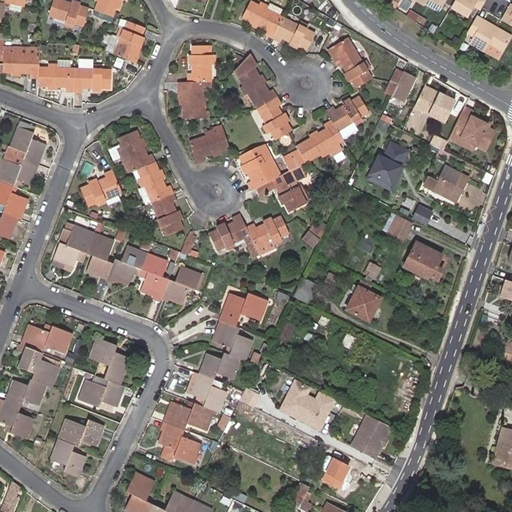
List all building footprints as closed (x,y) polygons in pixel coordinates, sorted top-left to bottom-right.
[(64,2),(64,0),(55,0),(50,15),(68,21),(67,25),(76,28),(77,24),(86,27),(92,10),(83,7),(83,5),(74,2),(74,4),(64,2)] [(122,0),(99,0),(98,2),(101,3),(97,12),(115,19),(118,9),(122,11),(125,2),(122,1),(122,0)] [(474,3),(481,7),(484,0),(453,0),(451,4),(468,13),(474,3)] [(266,36),(273,40),(284,20),(280,18),(282,14),(270,7),(262,3),(259,7),(251,3),(243,17),(251,21),(250,24),(258,29),(260,26),(269,31),(266,36)] [(505,12),(501,18),(511,25),(511,11),(510,15),(505,12)] [(287,12),(284,20),(273,40),(280,44),(283,38),(292,42),(291,45),(299,49),(301,46),(309,51),(317,37),(308,33),(310,29),(302,24),(304,20),(287,12)] [(511,34),(483,18),(476,15),(468,29),(474,33),(470,40),(485,48),(489,41),(502,49),(511,34)] [(421,27),(423,23),(416,19),(413,23),(421,27)] [(118,56),(140,65),(142,59),(138,57),(141,48),(144,49),(148,40),(145,39),(148,30),(131,23),(128,32),(124,30),(121,39),(124,40),(118,56)] [(334,62),(337,69),(341,67),(343,66),(348,74),(346,75),(350,83),(352,82),(357,90),(373,82),(373,81),(369,73),(372,71),(367,63),(364,65),(350,41),(329,53),(334,62)] [(498,56),(502,49),(489,41),(485,48),(498,56)] [(189,75),(188,83),(203,84),(212,84),(212,66),(216,66),(216,57),(212,56),(212,46),(195,46),(195,56),(191,57),(191,66),(195,66),(195,75),(189,75)] [(5,65),(4,72),(13,72),(13,76),(22,77),(22,73),(31,73),(31,79),(39,79),(40,67),(40,55),(24,54),(24,51),(5,50),(5,53),(5,65)] [(259,112),(280,100),(275,93),(272,95),(267,87),(269,86),(264,78),(262,79),(257,71),(251,60),(237,73),(241,79),(245,87),(242,89),(247,99),(251,97),(259,112)] [(39,79),(39,87),(50,88),(50,91),(59,91),(59,88),(68,88),(67,94),(76,94),(77,69),(60,68),(60,64),(52,64),(51,68),(40,67),(39,79)] [(77,69),(76,94),(85,95),(85,89),(95,90),(95,93),(103,94),(103,90),(113,90),(114,71),(104,71),(104,66),(96,66),(96,70),(77,69)] [(395,88),(402,75),(396,72),(389,86),(395,88)] [(395,88),(391,97),(406,104),(416,82),(402,75),(395,88)] [(203,84),(188,83),(180,84),(179,92),(186,93),(186,101),(182,101),(181,110),(186,110),(185,120),(203,120),(203,110),(206,110),(206,100),(203,100),(203,84)] [(391,97),(395,88),(389,86),(384,94),(391,97)] [(454,103),(423,88),(413,108),(444,124),(454,103)] [(290,136),(294,134),(289,125),(291,124),(286,116),(284,117),(280,110),(284,107),(280,100),(259,112),(268,127),(264,128),(269,137),(272,135),(277,144),(290,136)] [(338,114),(335,108),(328,112),(334,122),(345,142),(360,133),(356,129),(371,116),(363,100),(355,104),(353,102),(345,107),(346,109),(338,114)] [(482,120),(462,110),(452,130),(460,138),(475,145),(485,150),(494,132),(485,127),(487,125),(481,122),(482,120)] [(37,126),(22,120),(20,125),(35,132),(37,126)] [(341,146),(345,143),(345,142),(334,122),(326,126),(329,132),(321,137),(319,133),(311,138),(313,141),(304,146),(298,149),(301,155),(307,164),(321,156),(323,159),(331,155),(333,160),(345,153),(341,146)] [(35,132),(20,125),(12,146),(11,145),(8,152),(23,157),(39,164),(47,144),(33,138),(35,132)] [(460,138),(452,130),(448,139),(472,151),(475,145),(460,138)] [(137,170),(154,163),(151,156),(149,156),(145,148),(141,139),(138,140),(135,131),(118,138),(121,147),(118,148),(129,174),(132,172),(137,170)] [(190,142),(195,160),(197,166),(205,164),(204,159),(213,156),(213,159),(222,156),(221,154),(231,151),(225,132),(216,135),(215,132),(205,134),(206,138),(190,142)] [(430,144),(436,147),(440,139),(434,136),(430,144)] [(446,142),(440,139),(436,147),(442,150),(446,142)] [(409,151),(391,142),(383,157),(401,166),(409,151)] [(264,145),(240,158),(244,167),(243,168),(246,175),(248,174),(253,182),(249,184),(253,193),(256,191),(268,184),(281,177),(264,145)] [(129,174),(118,148),(115,150),(126,175),(129,174)] [(307,164),(301,155),(285,164),(289,173),(302,167),(307,164)] [(379,155),(368,179),(393,191),(404,167),(379,155)] [(39,164),(23,157),(20,164),(2,157),(0,162),(0,179),(15,185),(17,179),(32,184),(39,164)] [(157,171),(154,163),(137,170),(140,177),(137,179),(141,187),(144,186),(150,200),(151,204),(173,195),(170,187),(165,189),(161,179),(164,178),(160,169),(157,171)] [(422,186),(455,203),(462,190),(469,177),(447,165),(438,181),(428,175),(422,186)] [(281,177),(268,184),(272,192),(278,189),(282,198),(280,199),(283,207),(286,205),(290,214),(305,206),(298,189),(295,185),(308,178),(302,167),(289,173),(281,177)] [(137,170),(132,172),(135,179),(137,179),(140,177),(137,170)] [(117,195),(123,193),(113,171),(103,175),(105,181),(96,184),(95,180),(87,183),(89,188),(81,190),(88,207),(95,204),(96,207),(105,204),(103,200),(117,195)] [(12,192),(15,185),(0,179),(0,202),(5,205),(3,211),(19,217),(26,198),(12,192)] [(268,184),(256,191),(259,198),(272,192),(268,184)] [(141,187),(138,189),(144,203),(150,200),(144,186),(141,187)] [(301,188),(298,189),(305,206),(309,205),(304,196),(301,188)] [(117,195),(103,200),(105,204),(106,208),(120,203),(117,195)] [(176,202),(173,195),(151,204),(158,221),(155,222),(159,230),(162,229),(165,237),(182,230),(179,222),(182,221),(178,212),(175,213),(171,204),(176,202)] [(420,206),(414,218),(426,224),(432,212),(420,206)] [(0,233),(11,237),(19,217),(3,211),(0,218),(0,217),(0,233)] [(396,216),(391,214),(383,230),(388,233),(396,216)] [(241,215),(234,219),(235,223),(227,227),(225,225),(217,229),(218,231),(210,235),(218,252),(227,248),(228,251),(236,247),(235,244),(244,240),(251,237),(247,229),(241,215)] [(411,224),(396,216),(388,233),(403,241),(411,224)] [(291,235),(285,223),(281,217),(273,221),(272,219),(264,223),(265,225),(258,229),(256,224),(247,229),(251,237),(258,251),(274,243),(275,246),(284,242),(283,239),(291,235)] [(310,228),(322,233),(325,227),(314,221),(310,228)] [(82,249),(88,252),(96,232),(75,224),(68,222),(61,241),(55,256),(76,265),(82,249)] [(306,237),(318,242),(322,233),(310,228),(306,237)] [(89,270),(108,277),(109,277),(111,271),(114,262),(108,260),(116,240),(96,232),(88,252),(95,255),(89,270)] [(189,255),(197,237),(193,235),(185,253),(188,254),(189,255)] [(153,241),(145,237),(142,247),(150,250),(153,241)] [(258,251),(251,237),(244,240),(253,258),(259,255),(258,251)] [(412,250),(439,263),(442,255),(416,242),(412,250)] [(259,255),(260,256),(277,248),(275,246),(274,243),(258,251),(259,255)] [(140,275),(143,268),(149,252),(129,244),(123,259),(117,256),(114,262),(111,271),(109,277),(115,279),(116,276),(117,274),(131,280),(134,273),(140,275)] [(180,251),(173,248),(170,257),(177,259),(179,255),(180,251)] [(404,266),(427,277),(428,274),(437,279),(442,269),(437,266),(439,263),(412,250),(404,266)] [(149,252),(143,268),(140,275),(147,278),(145,285),(154,288),(164,292),(170,277),(164,274),(169,260),(149,252)] [(74,271),(76,265),(55,256),(52,263),(74,271)] [(374,279),(380,268),(369,262),(363,273),(374,279)] [(177,279),(170,277),(164,292),(186,301),(191,287),(198,289),(204,274),(182,265),(177,279)] [(332,285),(337,277),(328,273),(324,282),(332,285)] [(117,274),(116,276),(115,279),(129,285),(130,282),(131,280),(117,274)] [(303,279),(295,297),(308,304),(317,285),(303,279)] [(347,309),(368,320),(379,297),(367,292),(370,285),(361,281),(358,287),(347,309)] [(511,282),(505,281),(500,298),(511,301),(511,282)] [(161,300),(162,298),(164,292),(154,288),(145,285),(144,287),(143,289),(154,294),(153,297),(161,300)] [(231,293),(220,319),(225,321),(235,325),(241,312),(260,319),(268,300),(248,292),(246,299),(231,293)] [(287,296),(279,292),(276,299),(284,303),(287,296)] [(342,326),(323,315),(318,323),(339,334),(342,326)] [(225,321),(220,319),(211,339),(216,341),(225,321)] [(238,334),(241,327),(235,325),(225,321),(216,341),(231,347),(229,353),(239,358),(244,359),(252,339),(238,334)] [(293,327),(285,322),(274,342),(283,347),(293,327)] [(30,324),(22,344),(27,346),(35,326),(30,324)] [(27,346),(42,352),(45,346),(65,354),(73,333),(53,325),(50,332),(35,326),(27,346)] [(318,339),(307,333),(304,339),(315,344),(318,339)] [(349,352),(355,340),(346,335),(340,347),(349,352)] [(109,365),(104,379),(110,381),(120,385),(130,358),(115,352),(118,346),(98,338),(90,358),(101,362),(109,365)] [(32,379),(46,385),(52,386),(59,367),(39,359),(42,352),(27,346),(20,367),(34,373),(32,379)] [(511,359),(511,350),(504,348),(502,354),(509,355),(508,359),(511,359)] [(229,353),(224,351),(221,358),(207,353),(199,373),(215,379),(217,373),(231,379),(239,358),(229,353)] [(256,364),(260,355),(254,353),(251,362),(256,364)] [(109,365),(101,362),(95,375),(104,379),(109,365)] [(215,379),(199,373),(190,394),(204,400),(202,407),(214,412),(218,413),(226,392),(212,386),(215,379)] [(104,379),(95,375),(93,382),(108,388),(110,381),(104,379)] [(14,380),(6,399),(20,405),(22,398),(39,404),(46,385),(32,379),(30,378),(27,385),(14,380)] [(117,407),(125,387),(120,385),(110,381),(108,388),(93,382),(88,380),(80,400),(100,408),(102,401),(117,407)] [(298,400),(327,415),(335,400),(295,380),(283,403),(294,409),(298,400)] [(247,404),(254,390),(247,387),(240,401),(247,404)] [(20,405),(6,399),(5,401),(0,415),(0,421),(11,426),(9,433),(25,439),(33,418),(17,412),(20,405)] [(283,403),(278,413),(319,434),(327,415),(298,400),(294,409),(283,403)] [(172,402),(164,423),(169,425),(177,405),(172,402)] [(202,407),(194,404),(191,410),(177,405),(169,425),(185,431),(187,424),(206,432),(214,412),(202,407)] [(230,418),(222,415),(217,426),(224,430),(230,418)] [(391,426),(367,415),(352,446),(375,458),(391,426)] [(75,444),(78,446),(80,439),(96,445),(103,426),(88,420),(85,427),(66,419),(59,438),(75,444)] [(182,438),(185,431),(169,425),(161,445),(167,447),(163,456),(173,460),(174,457),(193,465),(201,445),(182,438)] [(511,430),(501,427),(497,444),(502,446),(497,465),(511,469),(511,430)] [(75,444),(59,438),(51,460),(65,466),(62,472),(78,478),(87,456),(72,451),(75,444)] [(327,445),(313,438),(310,445),(323,452),(327,445)] [(497,465),(502,446),(497,444),(492,464),(497,465)] [(340,476),(344,478),(350,467),(335,459),(324,480),(335,485),(340,476)] [(124,509),(128,511),(147,511),(151,505),(146,502),(155,484),(133,473),(124,491),(131,494),(124,509)] [(339,487),(344,478),(340,476),(335,485),(339,487)] [(21,490),(12,482),(3,506),(12,509),(21,490)] [(344,511),(328,503),(323,511),(307,511),(312,504),(307,502),(311,494),(306,491),(308,488),(299,483),(290,501),(299,506),(298,508),(302,510),(300,511),(344,511)] [(187,511),(192,502),(173,493),(164,511),(151,505),(147,511),(187,511)] [(211,511),(192,502),(187,511),(211,511)]
